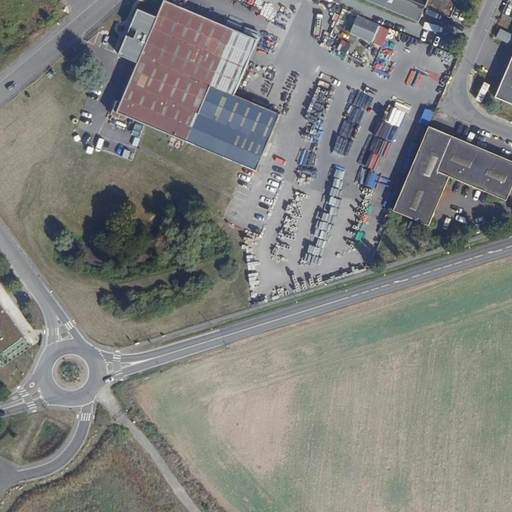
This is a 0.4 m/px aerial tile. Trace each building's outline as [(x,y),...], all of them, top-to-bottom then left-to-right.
[(234,94),(257,39),(164,0),(162,0),(155,17),(137,9),(118,54),(137,62),(120,101),(116,99),(110,113),(124,119),(126,114),(220,154),(232,127),(198,112),(210,84),(234,94)] [(360,0),(414,23),(422,7),(446,17),(453,0),(360,0)] [(367,44),(375,27),(352,17),(345,34),(367,44)] [(511,48),(493,92),(511,100),(511,48)] [(256,169),(280,114),(234,94),(210,84),(198,112),(232,127),(220,154),(256,169)] [(508,202),(511,193),(511,161),(431,127),(395,211),(430,226),(451,178),(508,202)] [(0,299),(0,355),(27,336),(0,299)]
